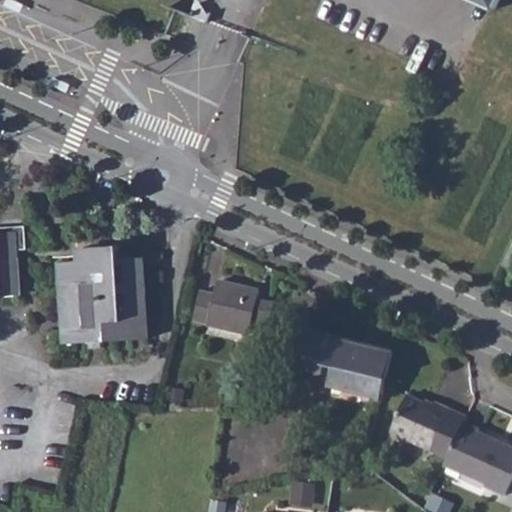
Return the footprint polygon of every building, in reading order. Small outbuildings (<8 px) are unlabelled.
[(27,3),(20,0),(9,0),(8,4),(23,11),(27,3)] [(58,78),(55,84),(70,91),(73,85),(58,78)] [(26,225),(0,227),(0,232),(17,231),(18,249),(26,249),(28,248),(26,225)] [(17,231),(0,232),(0,299),(5,299),(5,295),(21,294),(18,249),(17,231)] [(511,235),(500,262),(511,267),(511,265),(511,235)] [(84,261),(65,262),(70,344),(147,337),(142,257),(122,258),(121,244),(84,247),(84,261)] [(256,319),(271,323),(276,301),(261,298),(262,290),(220,280),(218,290),(203,287),(196,319),(253,332),(256,319)] [(329,386),(382,399),(394,349),(306,327),(296,367),(320,373),(322,364),(334,366),(329,386)] [(408,393),(392,429),(432,447),(450,455),(466,419),(468,415),(450,407),(436,401),(434,404),(408,393)] [(450,455),(447,462),(487,481),(486,484),(506,493),(511,479),(511,444),(479,429),(480,426),(466,419),(450,455)] [(53,495),(59,497),(61,490),(54,488),(53,495)]
